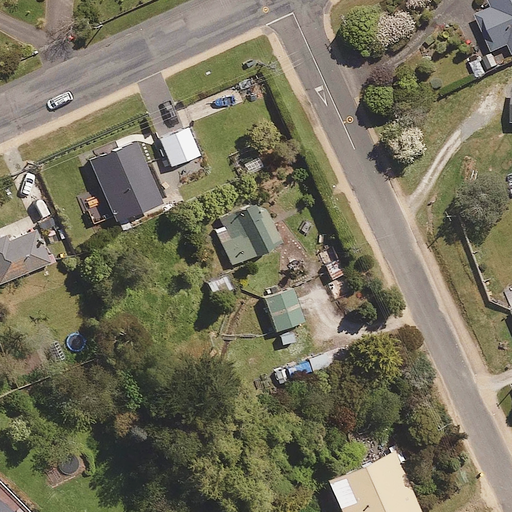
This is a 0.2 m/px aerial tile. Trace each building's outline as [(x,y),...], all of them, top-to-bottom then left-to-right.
[(511,0),(490,0),(493,6),(476,13),(493,51),(510,43),(511,49),(511,0)] [(499,64),(494,53),(475,62),(481,73),(499,64)] [(195,154),(185,127),(157,137),(168,164),(195,154)] [(158,199),(133,139),(86,159),(111,218),(158,199)] [(278,242),(259,199),(219,217),(223,226),(214,230),(229,263),(278,242)] [(0,280),(47,261),(28,218),(0,229),(0,280)] [(343,273),(335,250),(320,255),(329,279),(343,273)] [(235,285),(230,272),(206,281),(211,294),(235,285)] [(301,320),(290,287),(262,297),(273,330),(301,320)] [(342,361),(338,347),(306,355),(309,369),(342,361)] [(401,458),(397,447),(324,478),(338,511),(417,511),(396,461),(401,458)]
